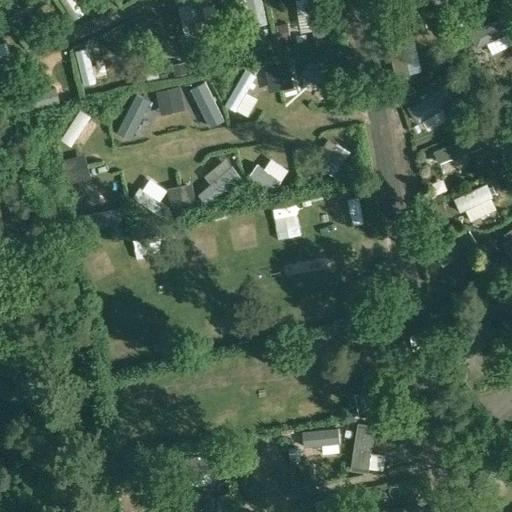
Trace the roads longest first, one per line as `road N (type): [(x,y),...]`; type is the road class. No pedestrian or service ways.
road 1 (unknown): [(372,111),(104,156)]
road 2 (unknown): [(383,173),(430,425)]
road 3 (unknown): [(383,173),(232,202)]
